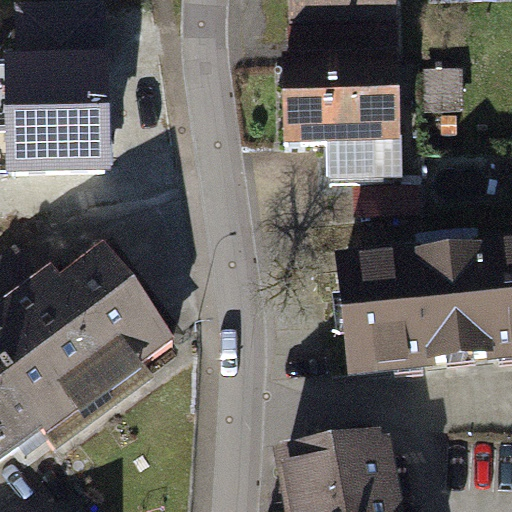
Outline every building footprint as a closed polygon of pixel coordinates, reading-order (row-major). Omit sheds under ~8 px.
[(399,0),(292,0),(293,27),(358,25),(359,57),(401,55),(399,0)] [(359,57),(288,58),(291,146),(338,144),(339,181),(405,179),(401,55),(359,57)] [(128,101),(37,119),(53,202),(145,183),(128,101)] [(0,318),(49,282),(21,246),(0,261),(0,318)] [(0,323),(0,376),(46,441),(173,350),(102,251),(0,323)] [(511,252),(352,269),(362,374),(511,358),(511,252)] [(0,473),(46,441),(0,376),(0,473)] [(406,511),(394,450),(293,471),(301,511),(406,511)]
